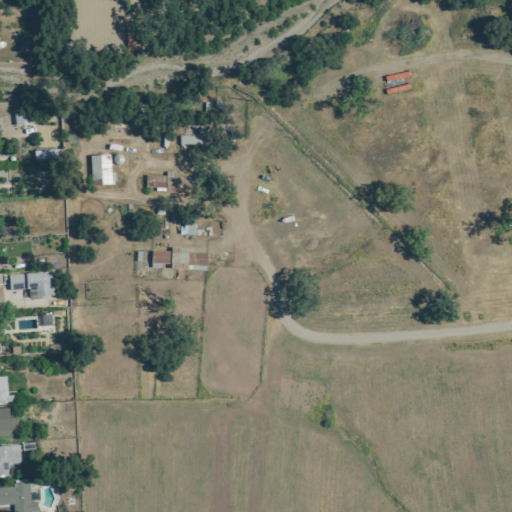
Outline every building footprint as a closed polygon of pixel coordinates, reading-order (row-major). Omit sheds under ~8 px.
[(203,137),(180,136),(180,145),(202,146),(203,137)] [(112,155),(91,156),(92,181),(103,181),(103,186),(114,186),(112,155)] [(146,176),(146,191),(182,192),(182,189),(192,189),(192,179),(182,178),(182,173),(167,172),(167,176),(146,176)] [(188,249),(172,249),(171,271),(207,271),(207,254),(188,254),(188,249)] [(151,264),(170,265),(171,252),(151,252),(151,264)] [(10,291),(30,290),(30,299),(53,298),(52,273),(9,275),(10,291)] [(0,404),(16,404),(16,396),(7,396),(6,377),(0,377),(0,404)] [(0,436),(18,436),(18,418),(10,419),(9,409),(0,409),(0,436)] [(0,477),(9,478),(9,464),(20,465),(21,447),(0,446),(0,477)] [(38,511),(37,503),(31,503),(30,485),(0,486),(0,505),(13,505),(14,511),(38,511)]
